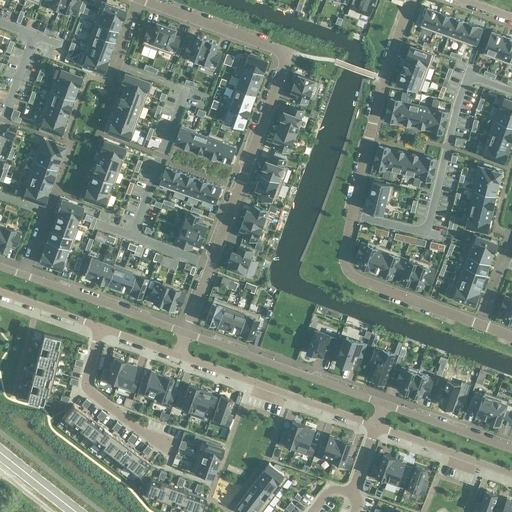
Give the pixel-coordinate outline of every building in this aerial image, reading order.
[(44,0),(44,3),(49,5),(48,8),(58,12),(62,0),(44,0)] [(62,0),(58,12),(68,16),(69,12),(74,14),(79,1),(77,0),(62,0)] [(352,0),(348,14),(359,19),(362,11),(369,14),(373,5),(375,5),(377,0),(352,0)] [(102,1),(98,12),(121,20),(121,18),(122,18),(125,10),(112,5),(113,3),(107,1),(106,3),(102,1)] [(424,15),(420,26),(434,32),(442,12),(427,7),(427,8),(425,8),(422,14),(424,15)] [(98,12),(94,22),(117,31),(121,20),(98,12)] [(442,12),(434,32),(448,37),(455,17),(442,12)] [(455,17),(448,37),(461,42),(469,22),(455,17)] [(94,22),(90,32),(113,41),(117,31),(94,22)] [(149,26),(143,43),(159,49),(167,25),(157,22),(155,28),(149,26)] [(469,22),(461,42),(475,47),(483,28),(469,22)] [(167,25),(159,49),(174,54),(180,38),(175,36),(177,29),(175,28),(176,26),(169,24),(168,26),(167,25)] [(492,31),(483,54),(496,59),(504,36),(492,31)] [(90,32),(87,42),(110,51),(113,41),(90,32)] [(511,38),(504,36),(496,59),(508,63),(511,51),(511,38)] [(190,41),(185,55),(190,57),(189,60),(199,64),(208,40),(197,37),(195,43),(190,41)] [(208,40),(199,64),(214,69),(221,52),(215,50),(218,44),(208,40)] [(83,53),(86,54),(106,61),(110,51),(87,42),(83,53)] [(411,46),(407,58),(430,67),(434,54),(411,46)] [(245,53),(241,64),(264,72),(268,61),(257,57),(258,55),(251,53),(250,55),(245,53)] [(86,54),(82,64),(102,72),(106,61),(86,54)] [(407,58),(402,70),(425,79),(430,67),(407,58)] [(237,75),(236,76),(241,78),(241,76),(260,83),(264,72),(241,64),(237,75)] [(55,80),(76,88),(77,86),(77,85),(78,85),(81,76),(59,68),(55,80)] [(402,70),(398,82),(421,91),(425,79),(402,70)] [(125,73),(122,81),(125,83),(124,86),(147,94),(151,83),(125,73)] [(295,83),(292,91),(296,92),(294,98),(307,103),(309,97),(314,99),(320,82),(299,75),(296,83),(295,83)] [(241,78),(237,87),(256,94),(260,83),(241,76),(241,78)] [(53,79),(49,91),(72,99),(76,88),(55,80),(54,79),(53,79)] [(120,97),(143,106),(147,95),(147,94),(124,86),(120,97)] [(231,97),(231,98),(252,105),(256,94),(237,87),(235,87),(231,97)] [(49,91),(45,102),(68,110),(70,105),(70,104),(72,99),(49,91)] [(390,98),(385,119),(401,123),(406,102),(407,102),(408,98),(402,96),(401,101),(390,98)] [(511,100),(502,96),(498,108),(511,113),(511,100)] [(118,103),(116,109),(139,117),(143,106),(120,97),(117,103),(118,103)] [(225,108),(227,109),(248,116),(252,105),(231,98),(231,97),(229,97),(225,108)] [(41,113),(64,122),(68,111),(68,110),(45,102),(41,113)] [(406,102),(401,123),(414,126),(419,105),(407,102),(406,102)] [(432,108),(427,129),(442,133),(447,112),(437,110),(438,105),(432,104),(431,108),(432,108)] [(419,105),(414,126),(427,129),(432,108),(431,108),(419,105)] [(282,119),(280,125),(297,131),(304,110),(291,106),(289,112),(284,110),(281,118),(282,119)] [(511,126),(511,113),(498,108),(493,119),(511,126)] [(116,109),(112,120),(135,128),(139,117),(116,109)] [(227,109),(223,120),(243,127),(248,116),(227,109)] [(41,113),(36,125),(60,133),(63,125),(64,122),(41,113)] [(511,126),(493,119),(489,131),(511,138),(511,126)] [(110,123),(107,131),(130,140),(135,128),(112,120),(110,123)] [(182,124),(175,142),(189,147),(195,131),(196,132),(196,130),(182,124)] [(277,132),(276,136),(274,140),(278,141),(276,147),(283,150),(289,152),(291,146),(292,146),(294,142),(295,138),(294,138),(297,131),(280,125),(278,132),(277,132)] [(195,131),(189,147),(203,152),(209,137),(208,136),(196,132),(195,131)] [(508,150),(511,140),(511,138),(489,131),(485,142),(508,150)] [(209,137),(203,152),(204,153),(217,157),(222,142),(223,142),(224,138),(209,133),(208,136),(209,137)] [(41,137),(36,149),(59,157),(61,154),(64,146),(41,137)] [(101,148),(100,152),(123,160),(127,148),(104,140),(101,148)] [(222,142),(217,157),(231,162),(231,161),(233,162),(235,155),(233,154),(236,147),(223,142),(222,142)] [(508,150),(485,142),(481,154),(504,162),(508,150)] [(379,146),(374,166),(384,169),(383,173),(389,175),(391,170),(389,170),(394,149),(379,146)] [(36,149),(32,160),(55,169),(59,157),(36,149)] [(394,149),(389,170),(391,170),(403,173),(408,153),(394,149)] [(96,163),(119,171),(123,161),(123,160),(100,152),(96,163)] [(408,153),(403,173),(415,176),(416,176),(421,156),(408,153)] [(265,168),(262,174),(283,182),(289,167),(284,166),(286,160),(273,155),(271,161),(266,159),(263,167),(265,168)] [(415,176),(414,180),(420,182),(421,178),(431,180),(436,159),(421,156),(416,176),(415,176)] [(32,160),(28,172),(51,180),(53,174),(55,169),(32,160)] [(94,169),(92,174),(111,181),(111,182),(114,183),(119,171),(96,163),(93,169),(94,169)] [(166,166),(159,186),(173,191),(180,171),(167,166),(166,166)] [(477,166),(475,178),(498,184),(501,171),(477,166)] [(180,171),(173,191),(187,196),(194,176),(180,171)] [(24,183),(27,185),(27,184),(47,191),(51,180),(51,181),(51,180),(28,172),(24,183)] [(92,174),(88,186),(107,193),(107,192),(111,182),(111,181),(92,174)] [(259,181),(256,189),(260,190),(258,196),(266,199),(271,201),(274,195),(278,197),(283,182),(262,174),(260,181),(259,181)] [(194,176),(187,196),(201,201),(202,199),(201,199),(208,181),(194,176)] [(496,195),(498,184),(475,178),(472,190),(473,190),(496,195)] [(208,181),(201,199),(202,199),(215,204),(219,194),(221,195),(223,188),(221,187),(221,186),(208,181)] [(373,181),(370,196),(386,200),(389,201),(393,186),(373,181)] [(26,187),(23,196),(43,203),(46,195),(47,191),(27,184),(27,185),(26,187)] [(86,189),(83,197),(106,206),(111,194),(107,192),(107,193),(88,186),(87,188),(86,189)] [(493,207),(496,195),(473,190),(470,202),(493,207)] [(370,196),(366,210),(383,214),(386,200),(370,196)] [(62,199),(58,210),(78,217),(82,207),(62,199)] [(490,219),(493,207),(470,202),(468,213),(490,219)] [(247,210),(244,220),(262,226),(262,227),(267,228),(270,218),(266,217),(268,211),(254,206),(252,212),(247,210)] [(58,211),(55,220),(74,227),(78,218),(78,217),(58,210),(58,211)] [(186,211),(180,227),(203,235),(207,225),(201,223),(202,218),(195,215),(186,211)] [(487,231),(490,219),(468,213),(465,225),(487,231)] [(55,220),(51,230),(74,239),(78,229),(78,228),(74,227),(55,220)] [(244,220),(240,229),(245,231),(243,236),(257,241),(262,227),(262,226),(244,220)] [(4,227),(0,237),(0,247),(7,250),(9,244),(14,246),(19,232),(5,227),(4,227)] [(180,227),(174,242),(191,248),(193,243),(200,245),(203,235),(180,227)] [(51,230),(47,240),(67,248),(70,249),(74,239),(51,230)] [(491,240),(474,234),(470,245),(493,253),(497,243),(497,242),(497,240),(491,238),(491,240)] [(47,240),(44,251),(63,258),(63,257),(67,248),(47,240)] [(362,243),(357,256),(362,258),(360,265),(370,269),(379,245),(369,241),(367,245),(362,243)] [(379,245),(370,269),(381,273),(390,249),(379,245)] [(493,253),(470,245),(467,255),(490,264),(493,253)] [(231,259),(228,267),(247,274),(253,258),(251,257),(253,251),(239,246),(237,252),(233,251),(230,259),(231,259)] [(390,249),(381,273),(392,276),(394,270),(399,272),(404,258),(399,256),(400,253),(390,249)] [(43,253),(39,261),(53,266),(52,268),(58,270),(58,268),(63,270),(67,259),(63,258),(44,251),(43,253)] [(490,264),(467,255),(463,265),(486,274),(490,264)] [(91,257),(84,276),(95,280),(102,261),(91,257)] [(404,258),(399,272),(404,273),(401,280),(411,284),(420,260),(410,257),(409,260),(404,258)] [(420,260),(411,284),(421,288),(424,281),(429,283),(434,269),(429,267),(430,264),(420,260)] [(95,280),(96,280),(106,284),(113,265),(112,265),(102,261),(95,280)] [(113,265),(106,284),(118,288),(125,267),(124,267),(113,263),(112,265),(113,265)] [(125,267),(118,288),(129,292),(137,269),(125,264),(124,267),(125,267)] [(486,274),(463,265),(459,275),(482,284),(486,274)] [(137,269),(129,292),(140,296),(145,284),(147,278),(141,275),(142,271),(137,269)] [(482,284),(459,275),(455,285),(478,294),(482,284)] [(154,281),(149,295),(155,297),(153,302),(162,305),(170,284),(160,281),(160,283),(154,281)] [(170,284),(162,305),(172,309),(174,304),(179,306),(184,292),(179,290),(180,288),(170,284)] [(478,294),(455,285),(451,296),(455,297),(455,300),(461,302),(462,300),(474,304),(478,294)] [(511,321),(511,295),(511,298),(506,296),(501,310),(506,312),(504,318),(511,321)] [(210,309),(206,321),(219,325),(227,302),(215,297),(213,303),(211,302),(208,309),(210,309)] [(227,302),(219,325),(229,329),(238,306),(227,302)] [(238,306),(229,329),(240,333),(248,310),(238,306)] [(248,310),(240,333),(252,338),(256,326),(258,327),(261,320),(259,320),(261,314),(248,310)] [(315,330),(308,352),(317,355),(317,354),(322,356),(325,347),(331,349),(335,338),(329,336),(329,335),(315,330)] [(43,333),(41,343),(59,348),(59,347),(62,338),(43,333)] [(341,353),(337,362),(349,367),(354,354),(361,356),(365,344),(346,337),(343,346),(342,346),(340,352),(341,353)] [(62,348),(59,347),(59,348),(41,343),(38,352),(59,358),(62,348)] [(376,346),(372,358),(379,360),(373,377),(375,378),(375,380),(382,383),(383,381),(385,382),(396,352),(383,348),(383,349),(376,346)] [(38,352),(36,362),(57,367),(59,358),(38,352)] [(116,386),(125,361),(114,357),(109,370),(104,368),(100,380),(116,386)] [(136,365),(125,361),(116,386),(133,392),(137,380),(132,378),(136,365)] [(36,362),(34,371),(54,376),(57,367),(36,362)] [(402,367),(397,381),(403,383),(400,389),(410,393),(418,371),(419,371),(419,370),(409,366),(408,369),(402,367)] [(52,386),(54,376),(34,371),(31,380),(52,386)] [(137,393),(153,399),(162,375),(151,371),(146,384),(141,382),(137,393)] [(418,371),(410,393),(420,397),(423,390),(428,392),(433,378),(428,376),(428,375),(419,371),(418,371)] [(174,379),(162,375),(153,399),(152,401),(169,408),(174,394),(169,392),(174,379)] [(31,380),(29,390),(47,395),(49,395),(52,386),(31,380)] [(443,395),(440,403),(453,408),(457,399),(465,402),(471,384),(462,381),(461,384),(448,380),(445,388),(443,387),(441,394),(443,395)] [(191,413),(200,388),(188,384),(184,397),(178,395),(174,407),(190,412),(191,413)] [(211,392),(200,388),(191,413),(190,412),(190,415),(207,421),(212,407),(206,405),(211,392)] [(47,395),(29,390),(26,399),(45,404),(47,395)] [(474,391),(468,409),(477,413),(476,415),(488,419),(496,396),(485,392),(484,395),(474,391)] [(227,413),(232,399),(220,395),(211,420),(229,426),(233,415),(227,413)] [(488,419),(488,420),(500,424),(501,421),(510,424),(511,419),(511,404),(507,403),(508,400),(496,396),(488,419)] [(61,419),(69,425),(81,410),(73,404),(61,419)] [(69,425),(77,431),(88,416),(81,410),(69,425)] [(84,437),(96,422),(88,416),(77,431),(84,437)] [(304,425),(293,421),(288,434),(283,432),(279,444),(296,450),(304,425)] [(84,437),(92,443),(104,427),(96,422),(84,437)] [(315,429),(304,425),(296,450),(312,456),(316,444),(311,442),(315,429)] [(100,449),(102,447),(101,447),(111,433),(104,427),(92,443),(100,449)] [(109,452),(119,439),(111,433),(101,447),(102,447),(109,452)] [(333,461),(341,438),(330,435),(326,448),(320,446),(316,457),(322,459),(322,457),(333,461)] [(353,443),(341,438),(333,461),(332,463),(349,469),(353,458),(348,456),(353,443)] [(107,454),(115,460),(127,445),(119,439),(109,452),(107,454)] [(197,450),(220,458),(224,447),(201,439),(197,450)] [(135,451),(127,445),(115,460),(123,466),(135,451)] [(216,468),(220,458),(197,450),(193,460),(216,468)] [(123,466),(131,472),(142,457),(135,451),(123,466)] [(387,480),(395,458),(384,454),(379,467),(373,465),(369,476),(387,483),(387,480)] [(150,463),(142,457),(131,472),(138,478),(150,463)] [(406,462),(395,458),(387,480),(398,484),(397,486),(403,488),(407,477),(401,475),(406,462)] [(216,468),(193,460),(189,471),(212,479),(216,468)] [(269,463),(262,472),(282,486),(289,477),(269,463)] [(416,465),(407,490),(424,496),(428,484),(422,482),(427,469),(416,465)] [(262,472),(256,480),(275,495),(282,486),(262,472)] [(154,499),(155,497),(154,497),(160,481),(150,478),(144,496),(154,499)] [(269,504),(275,495),(256,480),(249,489),(269,504)] [(163,500),(169,484),(160,481),(154,497),(155,497),(163,500)] [(162,502),(172,506),(178,488),(169,484),(163,500),(162,502)] [(172,506),(181,509),(187,491),(178,488),(172,506)] [(249,489),(243,497),(262,511),(269,504),(249,489)] [(491,511),(498,495),(486,490),(481,504),(476,502),(472,511),(491,511)] [(189,511),(196,494),(187,491),(181,509),(189,511)] [(189,511),(200,511),(206,497),(196,494),(189,511)] [(262,511),(243,497),(236,506),(243,511),(262,511)] [(511,511),(511,499),(507,498),(503,511),(497,509),(496,511),(511,511)]
